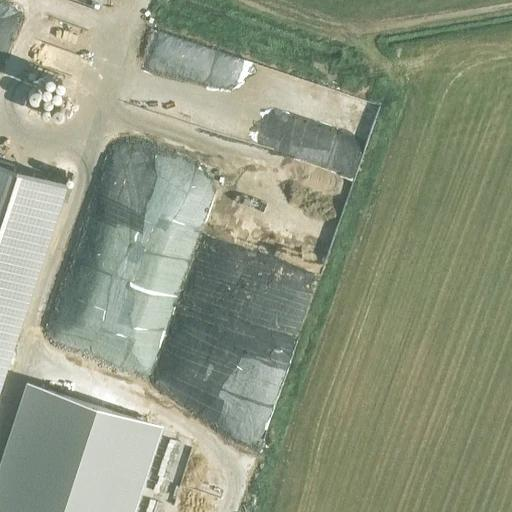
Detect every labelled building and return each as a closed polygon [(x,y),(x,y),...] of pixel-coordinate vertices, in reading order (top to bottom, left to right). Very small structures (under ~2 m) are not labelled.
[(28,92),(27,94),(27,97),(28,99),(30,101),(32,102),(34,103),(37,102),(39,101),(41,99),(41,97),(41,94),(41,92),(39,90),(37,89),(34,88),(32,89),(30,90),(28,92)] [(54,110),(53,112),(53,114),(54,116),(55,118),(57,119),(59,119),(61,119),(63,118),(65,116),(66,114),(66,112),(65,110),(63,108),(61,107),(59,106),(57,107),(55,108),(54,110)] [(0,159),(0,386),(67,182),(0,159)] [(91,185),(89,210),(104,215),(124,217),(136,222),(153,223),(157,213),(168,214),(167,233),(215,251),(227,252),(231,242),(232,231),(208,222),(210,203),(201,203),(192,199),(167,197),(162,210),(140,202),(146,186),(109,184),(94,178),(91,185)] [(73,232),(68,243),(86,249),(90,238),(73,232)] [(93,399),(47,382),(10,485),(56,502),(93,399)] [(67,509),(75,511),(76,511),(83,489),(74,487),(67,509)]
